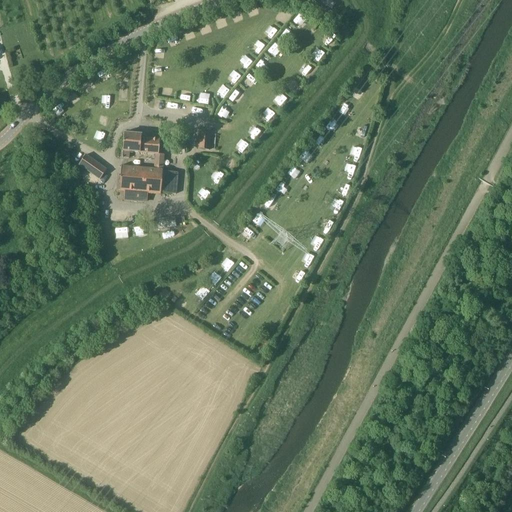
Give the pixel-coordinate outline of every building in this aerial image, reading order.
[(330,0),(329,0),(326,5),(332,9),(335,4),(330,0)] [(238,62),(245,68),(252,60),(245,54),(238,62)] [(209,150),(211,133),(199,132),(197,149),(209,150)] [(159,155),(159,139),(141,138),(141,135),(124,134),(123,151),(122,158),(129,158),(130,153),(154,154),(153,169),(121,167),(120,192),(124,192),(123,202),(146,203),(146,195),(160,195),(160,193),(177,194),(178,173),(163,172),(164,155),(159,155)] [(100,180),(107,170),(85,155),(78,165),(100,180)] [(175,216),(153,219),(155,230),(177,227),(175,216)]
